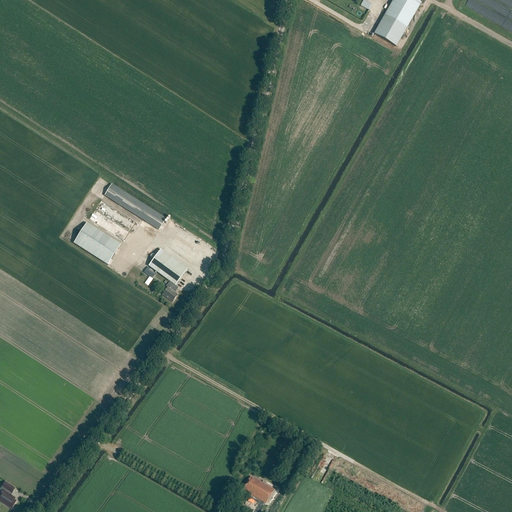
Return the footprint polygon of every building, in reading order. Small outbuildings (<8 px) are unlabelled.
[(415,0),(392,0),(373,34),(395,47),(421,3),(415,0)] [(360,6),(368,10),(371,4),(363,1),(360,6)] [(159,231),(166,220),(112,186),(105,196),(159,231)] [(98,212),(92,221),(115,235),(120,226),(98,212)] [(85,227),(74,244),(108,266),(118,249),(85,227)] [(163,252),(151,268),(170,282),(175,286),(176,286),(187,270),(163,252)] [(170,282),(166,287),(168,288),(162,296),(172,303),(178,296),(175,293),(179,288),(176,286),(175,286),(170,282)] [(251,477),(243,490),(266,503),(274,489),(257,480),(257,481),(251,477)] [(0,495),(0,501),(11,509),(17,502),(14,499),(15,498),(11,495),(15,489),(6,482),(0,490),(0,491),(2,492),(0,495)] [(250,498),(247,503),(256,508),(258,503),(250,498)]
